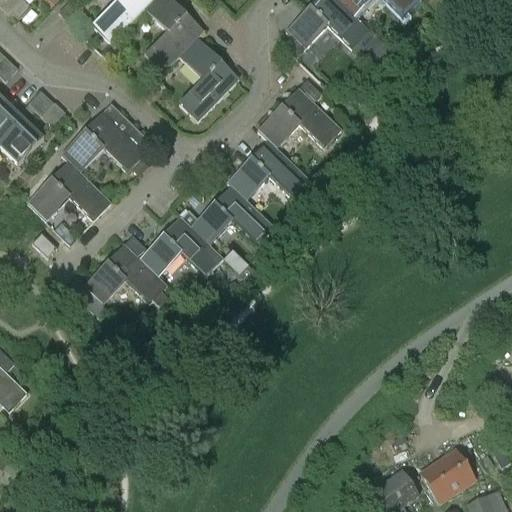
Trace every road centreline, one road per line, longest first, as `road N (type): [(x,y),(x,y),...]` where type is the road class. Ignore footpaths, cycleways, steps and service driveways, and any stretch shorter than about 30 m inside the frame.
road 1 (residential): [(187,160),(121,94),(27,59),(0,32)]
road 2 (residential): [(187,160),(203,156),(253,105),(263,82),(259,25),(267,0)]
road 3 (residential): [(80,266),(187,160)]
